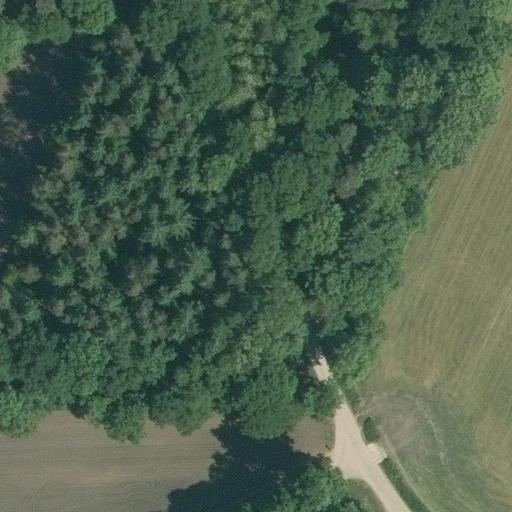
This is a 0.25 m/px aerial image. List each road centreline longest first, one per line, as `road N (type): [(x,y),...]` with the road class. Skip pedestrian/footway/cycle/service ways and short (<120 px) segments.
road 1 (track): [(316,511),(338,461),(357,447),(284,285),(176,0)]
road 2 (track): [(308,341),(469,0)]
road 3 (track): [(303,0),(284,285)]
road 4 (track): [(122,0),(0,42)]
